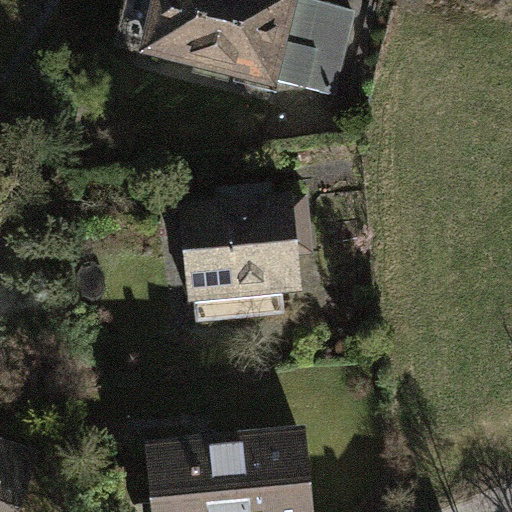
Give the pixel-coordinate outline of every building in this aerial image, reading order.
[(130,0),(120,42),(284,82),(304,0),(130,0)] [(354,10),(314,0),(304,0),(284,82),(333,94),(354,10)] [(187,209),(195,320),(255,316),(253,287),(296,284),(294,249),(308,248),(305,199),(271,201),(270,186),(224,189),(225,206),(187,209)] [(152,452),(156,511),(309,511),(303,439),(152,452)] [(0,511),(15,511),(32,459),(0,449),(0,511)]
